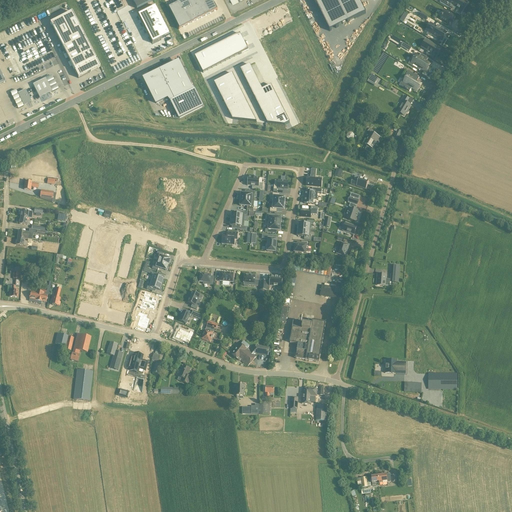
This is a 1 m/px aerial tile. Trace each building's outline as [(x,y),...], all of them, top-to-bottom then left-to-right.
[(132,0),(136,9),(152,1),(152,0),(132,0)] [(205,0),(183,0),(168,8),(179,29),(178,29),(178,30),(218,10),(215,4),(215,5),(212,0),(209,0),(207,2),(205,0)] [(347,23),(335,0),(313,0),(330,32),(347,23)] [(335,0),(347,23),(366,14),(358,0),(335,0)] [(448,8),(450,4),(462,11),(467,3),(461,0),(449,0),(449,2),(444,0),(440,0),(439,2),(448,8)] [(155,6),(137,15),(152,44),(170,35),(155,6)] [(447,23),(448,21),(451,22),(454,17),(445,11),(440,19),(447,23)] [(90,72),(100,67),(71,12),(50,23),(78,78),(88,73),(90,72)] [(404,12),(399,20),(402,22),(407,14),(404,12)] [(433,24),(429,30),(434,32),(432,35),(441,41),(446,33),(440,29),(440,28),(438,27),(438,26),(437,27),(433,24)] [(238,33),(193,56),(201,72),(246,50),(238,33)] [(398,46),(402,40),(392,35),(389,40),(398,46)] [(427,50),(425,54),(428,55),(430,52),(436,55),(438,52),(437,51),(439,48),(429,41),(424,48),(427,50)] [(418,67),(426,72),(430,64),(426,61),(428,58),(421,54),(419,57),(417,55),(414,58),(416,59),(413,64),(416,66),(415,67),(417,68),(418,67)] [(151,76),(144,79),(145,81),(152,94),(157,104),(173,95),(175,99),(171,101),(180,118),(187,114),(202,107),(194,91),(193,91),(178,62),(152,75),(151,75),(151,76)] [(250,65),(240,70),(241,72),(245,79),(265,119),(267,123),(284,125),(290,123),(288,119),(271,85),(269,86),(262,90),(251,67),(250,65)] [(397,71),(401,73),(399,77),(403,79),(407,72),(400,67),(397,71)] [(407,80),(403,87),(405,88),(405,89),(407,90),(409,91),(412,88),(417,91),(421,84),(417,82),(419,78),(408,71),(403,78),(407,80)] [(232,74),(214,83),(215,85),(219,92),(232,119),(257,122),(253,114),(237,83),(233,76),(232,74)] [(53,75),(34,83),(40,97),(59,89),(53,75)] [(371,75),(367,81),(370,83),(374,86),(378,79),(374,76),(371,75)] [(144,102),(134,82),(108,95),(112,104),(120,100),(124,108),(129,105),(131,108),(144,102)] [(18,94),(24,106),(31,102),(25,90),(18,94)] [(404,116),(411,106),(407,103),(410,99),(404,95),(401,101),(403,102),(397,112),(404,116)] [(370,135),(365,144),(367,146),(365,150),(370,152),(371,150),(372,151),(375,145),(378,141),(379,142),(381,139),(371,133),(373,130),(371,129),(372,128),(370,127),(368,132),(370,133),(369,134),(370,135)] [(398,142),(403,133),(397,131),(393,140),(398,142)] [(390,159),(385,156),(381,161),(386,164),(390,159)] [(82,165),(75,167),(77,172),(89,169),(87,161),(81,162),(82,165)] [(147,168),(146,175),(153,175),(153,176),(157,177),(157,178),(161,179),(162,171),(158,171),(159,169),(147,168)] [(307,178),(306,186),(319,187),(319,179),(315,178),(315,170),(312,169),(311,178),(307,178)] [(169,181),(173,182),(173,179),(184,180),(185,171),(173,170),(173,173),(170,172),(169,181)] [(352,180),(351,184),(356,186),(366,190),(369,181),(366,180),(366,179),(366,178),(363,177),(364,175),(356,172),(355,176),(354,180),(352,180)] [(274,184),(273,186),(277,186),(277,185),(277,184),(277,182),(278,182),(278,183),(288,184),(288,175),(281,175),(275,175),(275,178),(274,178),(274,184)] [(248,177),(247,186),(252,186),(252,189),(262,190),(263,184),(259,183),(260,178),(256,178),(252,177),(252,178),(248,177)] [(30,191),(31,187),(33,187),(38,188),(38,184),(31,183),(25,182),(24,190),(30,191)] [(304,203),(304,204),(313,204),(313,203),(314,200),(317,200),(318,192),(321,192),(321,189),(312,188),(312,192),(305,191),(305,192),(306,192),(305,203),(304,203)] [(53,192),(41,190),(40,197),(40,199),(51,202),(52,199),(53,192)] [(255,192),(248,191),(248,194),(245,194),(241,194),(241,195),(240,195),(240,199),(241,199),(240,200),(254,201),(255,192)] [(273,196),(272,203),(284,204),(284,202),(285,202),(285,198),(284,198),(284,197),(277,196),(278,194),(271,193),(271,196),(273,196)] [(346,209),(344,214),(347,216),(346,217),(348,218),(348,219),(355,221),(357,221),(358,218),(356,217),(358,212),(355,211),(355,209),(356,209),(357,205),(358,200),(359,200),(360,196),(351,193),(350,197),(348,203),(350,204),(349,207),(352,208),(351,209),(346,209)] [(95,194),(83,196),(84,202),(91,200),(91,203),(97,202),(95,194)] [(104,196),(104,202),(107,202),(106,208),(112,209),(112,199),(113,196),(104,196)] [(171,205),(174,205),(173,211),(181,212),(181,207),(180,207),(181,201),(179,201),(179,197),(171,196),(171,205)] [(121,200),(120,209),(125,210),(126,204),(129,204),(129,198),(121,197),(121,200)] [(133,198),(132,204),(135,204),(135,211),(140,211),(141,202),(141,199),(133,198)] [(240,206),(247,207),(247,210),(253,210),(254,201),(240,200),(240,201),(239,201),(239,205),(240,205),(240,206)] [(269,208),(268,212),(275,213),(275,209),(283,210),(283,209),(284,209),(285,206),(284,206),(284,204),(272,203),(271,209),(269,208)] [(301,216),(310,217),(311,214),(317,214),(318,207),(311,206),(310,210),(301,209),(301,216)] [(31,219),(32,212),(20,210),(19,211),(19,214),(20,215),(20,217),(27,218),(31,219)] [(231,219),(231,220),(244,221),(245,216),(247,216),(248,212),(240,212),(240,215),(234,214),(232,214),(231,216),(230,216),(230,219),(231,219)] [(269,223),(281,224),(281,222),(282,222),(282,218),(274,217),(275,215),(267,214),(267,217),(269,217),(269,223)] [(27,218),(20,217),(19,224),(29,226),(30,221),(27,221),(27,218)] [(244,221),(231,220),(231,221),(230,221),(230,225),(231,225),(230,226),(232,226),(237,227),(237,230),(246,230),(246,227),(244,227),(244,221)] [(314,225),(314,222),(307,221),(307,224),(299,224),(299,225),(298,224),(298,228),(299,228),(298,230),(310,231),(311,225),(314,225)] [(280,227),(281,224),(269,223),(267,223),(267,230),(265,230),(265,232),(272,233),(273,230),(281,231),(281,227),(280,227)] [(342,231),(354,235),(356,227),(345,223),(342,231)] [(310,237),(310,231),(298,230),(298,232),(297,232),(297,236),(298,236),(298,237),(305,237),(304,240),(311,241),(311,238),(310,237)] [(17,238),(24,239),(28,240),(29,233),(25,233),(25,232),(18,231),(17,238)] [(238,233),(227,232),(227,233),(228,233),(228,236),(227,236),(223,236),(222,244),(234,245),(235,240),(237,240),(238,233)] [(263,235),(263,239),(269,239),(268,252),(277,252),(278,240),(272,239),(272,236),(263,235)] [(24,239),(17,238),(16,245),(26,247),(27,242),(24,241),(24,239)] [(294,252),(306,253),(307,243),(301,242),(301,243),(301,245),(297,245),(295,245),(295,246),(294,246),(293,249),(294,249),(294,252)] [(349,245),(340,242),(336,254),(345,257),(349,245)] [(158,262),(168,265),(169,263),(170,263),(171,259),(162,257),(163,254),(158,252),(156,257),(159,258),(158,262)] [(58,264),(59,258),(62,259),(65,260),(66,257),(63,256),(57,255),(55,264),(58,264)] [(168,265),(158,262),(157,265),(154,264),(152,269),(158,271),(159,268),(167,271),(168,267),(167,267),(168,265)] [(390,282),(398,283),(399,272),(400,266),(391,265),(391,272),(390,279),(390,282)] [(87,269),(84,281),(89,282),(89,281),(91,282),(94,271),(87,269)] [(94,271),(91,282),(93,282),(93,283),(97,284),(100,272),(94,271)] [(100,272),(97,284),(101,285),(101,284),(103,285),(106,274),(100,272)] [(163,283),(164,280),(163,280),(163,279),(157,277),(158,274),(152,272),(151,275),(152,276),(151,281),(162,285),(162,283),(163,283)] [(220,281),(233,282),(232,284),(236,285),(236,281),(233,280),(234,274),(221,272),(220,281)] [(208,282),(208,285),(214,285),(214,281),(211,281),(211,275),(201,274),(200,282),(208,282)] [(244,283),(244,286),(248,287),(248,286),(258,286),(258,280),(255,280),(256,276),(251,275),(249,275),(244,275),(244,283)] [(377,275),(376,286),(385,286),(390,286),(390,282),(390,279),(386,279),(386,275),(377,275)] [(260,290),(266,291),(267,290),(266,290),(267,287),(269,287),(270,286),(282,287),(283,278),(282,278),(278,278),(278,277),(277,277),(277,278),(275,278),(276,277),(275,277),(275,278),(270,277),(269,282),(267,282),(267,281),(261,281),(261,290),(260,290)] [(48,286),(46,295),(44,294),(44,293),(36,291),(35,293),(31,292),(29,299),(46,303),(48,294),(49,295),(51,286),(52,282),(49,281),(49,286),(48,286)] [(151,281),(149,287),(148,286),(147,289),(152,291),(153,288),(160,290),(161,290),(162,287),(161,286),(162,285),(151,281)] [(341,300),(344,285),(337,283),(336,288),(322,286),(320,296),(341,300)] [(18,298),(18,287),(11,286),(11,290),(10,290),(9,297),(18,298)] [(59,298),(61,289),(57,288),(54,297),(53,296),(51,301),(52,301),(52,305),(57,306),(59,306),(60,302),(59,302),(60,298),(59,298)] [(144,295),(142,301),(154,305),(155,305),(155,304),(156,304),(157,301),(156,301),(157,299),(154,299),(150,297),(150,296),(151,294),(145,292),(144,295)] [(199,304),(196,303),(200,295),(192,292),(188,303),(192,305),(191,307),(196,310),(199,304)] [(140,306),(140,309),(145,311),(146,310),(146,308),(150,309),(153,310),(154,309),(155,309),(156,306),(155,306),(155,305),(154,305),(142,301),(140,306)] [(81,302),(78,313),(84,315),(87,304),(85,303),(81,302)] [(87,304),(84,315),(91,316),(93,305),(89,304),(87,304)] [(93,305),(91,316),(97,318),(100,307),(97,306),(98,306),(93,305)] [(107,309),(105,320),(111,321),(114,310),(110,309),(109,309),(107,309)] [(114,310),(111,321),(117,323),(120,312),(118,311),(114,310)] [(186,324),(189,317),(192,318),(193,316),(200,319),(202,316),(193,312),(191,315),(184,311),(179,321),(186,324)] [(120,312),(117,323),(124,324),(126,313),(122,312),(120,312)] [(140,316),(137,326),(140,327),(139,328),(146,330),(150,319),(146,318),(147,315),(138,312),(137,315),(140,316)] [(320,357),(326,323),(312,321),(311,325),(293,322),(289,343),(298,344),(295,359),(319,363),(320,357)] [(214,329),(216,330),(218,325),(209,322),(205,330),(202,340),(210,343),(212,337),(213,337),(214,334),(213,334),(213,333),(214,329)] [(175,339),(186,343),(187,341),(189,342),(193,333),(190,332),(189,334),(180,330),(179,333),(178,332),(175,339)] [(74,338),(68,337),(57,334),(55,344),(65,346),(65,350),(71,351),(74,338)] [(77,334),(72,354),(70,361),(78,362),(79,356),(78,356),(80,351),(87,353),(91,338),(77,334)] [(118,370),(123,353),(116,352),(118,345),(111,343),(109,348),(108,348),(107,354),(110,355),(111,356),(111,355),(114,356),(113,359),(117,360),(115,367),(119,368),(118,370)] [(247,349),(241,344),(232,355),(240,362),(241,361),(248,367),(256,357),(252,354),(254,351),(254,352),(267,354),(268,347),(255,345),(254,349),(253,349),(250,353),(246,350),(247,349)] [(144,370),(145,370),(146,367),(148,362),(144,361),(142,360),(143,356),(135,354),(134,357),(131,356),(130,361),(130,362),(128,368),(131,369),(130,370),(138,372),(139,369),(144,370)] [(396,362),(396,361),(395,361),(386,361),(385,373),(394,374),(394,373),(405,374),(406,363),(396,362)] [(163,366),(156,363),(155,365),(154,365),(152,372),(159,375),(163,366)] [(179,377),(183,379),(182,382),(187,384),(190,377),(187,376),(190,369),(183,366),(179,377)] [(89,401),(93,372),(77,370),(73,400),(89,401)] [(457,390),(457,374),(428,373),(428,390),(457,390)] [(405,384),(405,392),(420,393),(421,385),(405,384)] [(273,396),(274,387),(266,387),(265,393),(266,393),(266,397),(269,397),(269,395),(273,396)] [(303,389),(302,404),(311,404),(311,403),(315,403),(316,398),(315,398),(315,396),(317,396),(317,390),(303,389)] [(129,392),(120,390),(118,396),(127,399),(129,392)] [(270,415),(270,404),(261,403),(261,405),(259,405),(259,414),(270,415)] [(326,421),(327,405),(317,405),(316,421),(326,421)] [(379,475),(380,484),(391,482),(390,474),(379,475)] [(401,481),(400,474),(391,475),(392,482),(401,481)] [(380,484),(379,475),(371,476),(372,486),(376,485),(376,484),(379,484),(380,484)] [(368,487),(366,478),(361,478),(361,479),(357,479),(358,485),(360,485),(360,488),(368,487)] [(370,488),(362,489),(363,494),(365,494),(365,496),(371,496),(370,488)]
